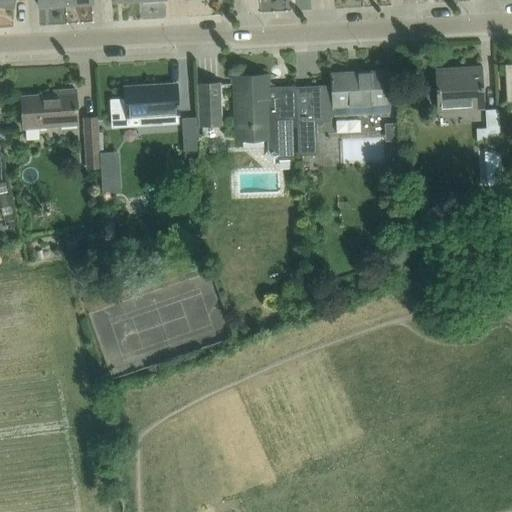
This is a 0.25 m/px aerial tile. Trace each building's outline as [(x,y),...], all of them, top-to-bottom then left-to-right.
[(482,66),(436,68),(435,68),(437,108),(477,106),(476,89),(484,89),(482,66)] [(310,88),(296,88),(297,126),(298,154),(317,154),(316,121),(331,121),(331,116),(389,112),(386,71),(332,74),(332,79),(330,79),(331,84),(332,84),(332,86),(310,87),(310,88)] [(293,126),(297,126),(296,88),(295,86),(268,87),(267,75),(234,77),(236,138),(267,137),(267,149),(271,152),(273,150),(279,154),(276,156),(279,159),(294,159),(293,126)] [(178,107),(179,106),(179,102),(178,102),(177,83),(155,84),(125,86),(126,98),(111,99),(113,127),(179,123),(178,107)] [(222,124),(221,104),(220,84),(198,85),(199,125),(222,124)] [(78,124),(77,109),(75,89),(58,90),(59,94),(22,97),(24,128),(78,124)] [(485,109),(487,129),(475,129),(476,141),(500,140),(498,108),(485,109)] [(97,117),(83,117),(86,168),(99,168),(97,117)] [(198,117),(183,117),(185,149),(200,148),(198,117)] [(500,150),(485,151),(486,186),(502,185),(500,150)] [(118,151),(99,152),(101,191),(120,190),(118,151)] [(197,158),(188,158),(188,168),(197,167),(197,158)] [(0,192),(0,202),(1,207),(11,205),(8,191),(0,192)] [(15,220),(8,221),(10,229),(17,227),(15,220)]
